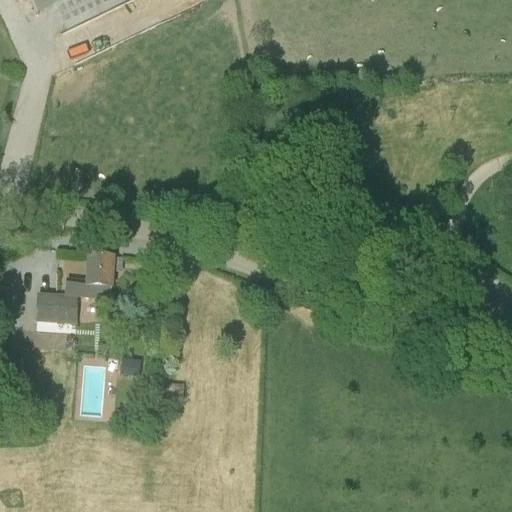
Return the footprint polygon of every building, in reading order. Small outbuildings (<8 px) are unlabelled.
[(28,0),(36,15),(54,7),(66,32),(131,0),(28,0)] [(70,37),(80,60),(134,37),(125,14),(70,37)] [(113,258),(90,255),(87,283),(65,280),(64,298),(36,297),(35,323),(76,325),(77,299),(112,303),(115,272),(120,272),(121,260),(113,259),(113,258)] [(161,289),(148,287),(146,313),(159,314),(161,289)] [(139,378),(141,362),(124,361),(123,377),(139,378)] [(184,386),(162,384),(160,402),(182,404),(184,386)]
